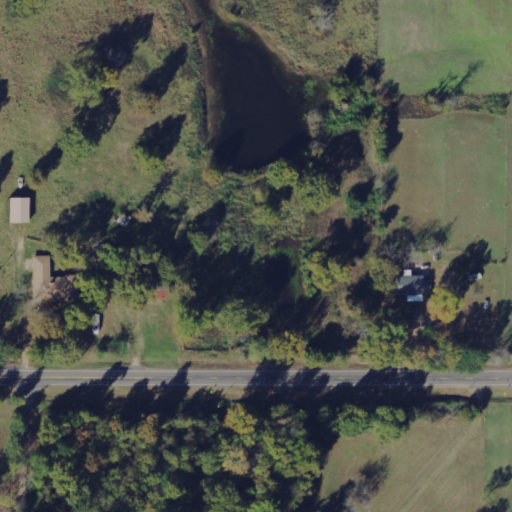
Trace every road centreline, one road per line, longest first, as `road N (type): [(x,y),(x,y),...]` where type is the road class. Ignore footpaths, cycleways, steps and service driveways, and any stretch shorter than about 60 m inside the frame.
road 1 (tertiary): [(0,379),(511,378)]
road 2 (residential): [(33,380),(29,511)]
